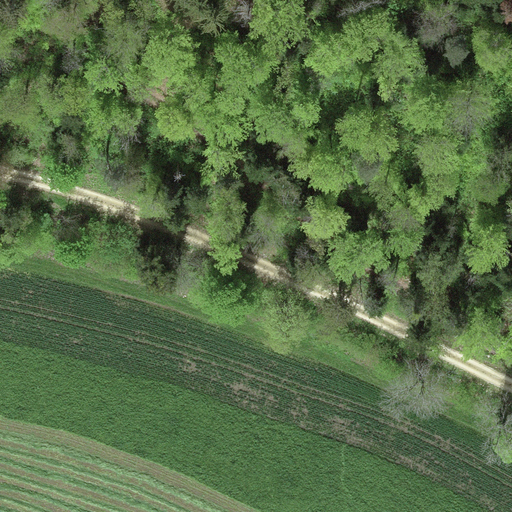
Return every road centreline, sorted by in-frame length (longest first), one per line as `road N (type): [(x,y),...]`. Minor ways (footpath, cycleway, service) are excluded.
road 1 (track): [(104,0),(88,53),(224,142),(339,243),(511,356)]
road 2 (track): [(0,173),(158,225),(511,385)]
